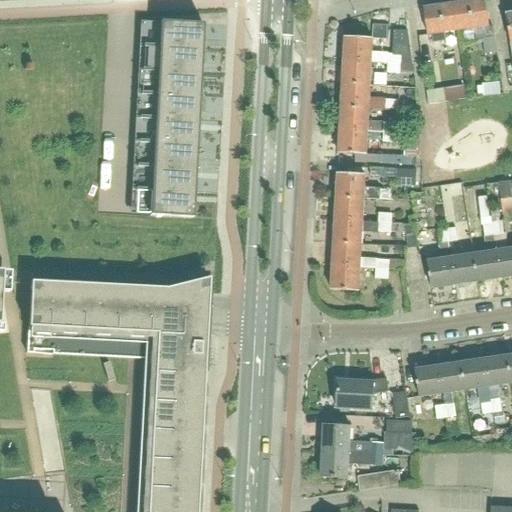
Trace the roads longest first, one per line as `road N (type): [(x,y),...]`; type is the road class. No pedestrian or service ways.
road 1 (tertiary): [(271,329),(288,0)]
road 2 (tertiary): [(266,1),(250,327)]
road 3 (residential): [(271,329),(396,332),(511,315)]
road 4 (tertiary): [(250,327),(238,511)]
road 5 (tertiary): [(260,511),(271,329)]
road 6 (residential): [(121,9),(266,1)]
